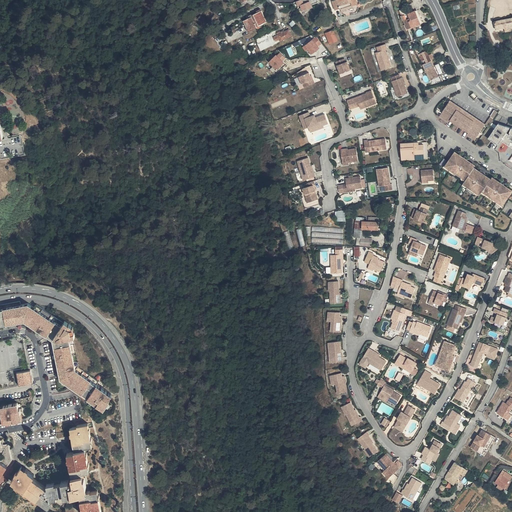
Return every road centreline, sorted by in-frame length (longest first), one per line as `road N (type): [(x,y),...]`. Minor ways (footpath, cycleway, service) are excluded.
road 1 (residential): [(511,229),(454,377),(411,449),(386,443),(356,392),(356,348)]
road 2 (unclassified): [(143,511),(133,388),(114,338),(70,300),(36,289),(0,291)]
road 3 (unclassified): [(0,298),(63,305),(108,344),(126,392),(134,511)]
road 4 (residential): [(392,262),(402,190),(392,121)]
road 5 (residential): [(15,427),(40,413),(44,382),(33,338),(0,333)]
